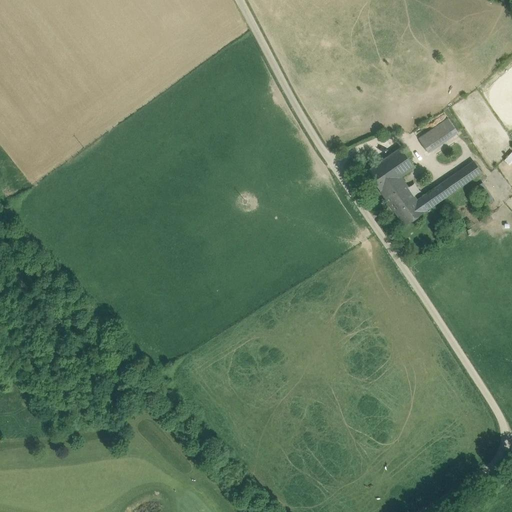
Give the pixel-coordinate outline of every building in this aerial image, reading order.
[(447,118),(418,139),(426,151),(456,131),(447,118)] [(400,146),(366,170),(379,190),(400,175),(414,166),(400,146)] [(508,164),(511,160),(511,151),(503,159),(508,164)] [(467,164),(450,176),(458,188),(475,176),(467,164)] [(414,166),(400,175),(405,182),(418,173),(414,166)] [(400,175),(379,190),(395,212),(416,198),(405,182),(400,175)] [(450,176),(439,183),(447,195),(458,188),(450,176)] [(439,183),(416,199),(424,211),(447,195),(439,183)] [(478,187),(482,202),(491,200),(487,185),(478,187)] [(416,198),(395,212),(403,225),(424,211),(416,199),(416,198)]
